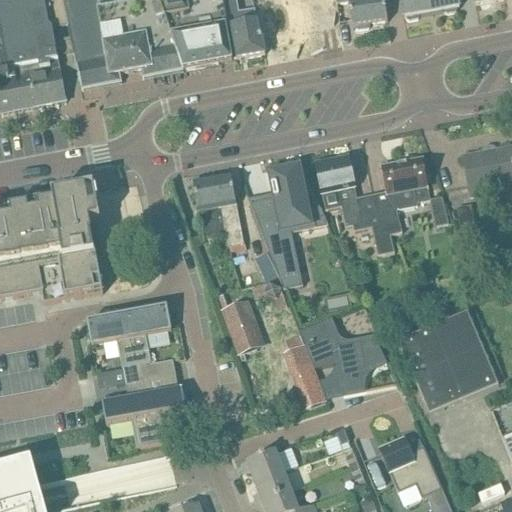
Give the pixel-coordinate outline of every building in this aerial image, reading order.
[(67,104),(52,32),(69,29),(63,0),(0,0),(0,30),(6,61),(11,85),(0,86),(0,87),(2,100),(0,100),(0,115),(0,117),(67,104)] [(78,73),(82,92),(121,85),(120,77),(142,72),(143,80),(184,73),(159,0),(156,0),(98,11),(96,0),(63,0),(69,29),(78,73)] [(159,0),(184,73),(233,63),(233,62),(231,53),(236,52),(226,0),(159,0)] [(265,57),(262,39),(260,40),(255,12),(239,15),(236,0),(226,0),(236,52),(231,53),(233,62),(238,61),(238,62),(265,57)] [(321,0),(262,0),(272,26),(275,43),(288,40),(290,51),(321,46),(319,35),(332,32),(321,0)] [(334,0),(337,7),(349,5),(353,30),(355,29),(356,32),(358,34),(369,32),(371,30),(370,27),(388,24),(384,0),(334,0)] [(432,15),(428,0),(399,0),(404,21),(406,20),(407,23),(409,24),(418,22),(420,20),(419,18),(432,15)] [(428,0),(432,15),(444,13),(445,16),(447,17),(456,15),(458,13),(457,11),(460,10),(457,0),(428,0)] [(6,61),(0,30),(0,100),(2,100),(0,87),(0,86),(11,85),(6,61)] [(482,152),(483,156),(464,160),(470,191),(511,183),(511,150),(511,151),(496,154),(495,149),(491,148),(486,149),(482,152)] [(348,160),(316,167),(320,186),(323,200),(326,215),(342,211),(346,231),(353,229),(354,235),(372,231),(379,258),(384,257),(394,254),(391,239),(393,239),(377,198),(357,201),(353,179),(348,160)] [(386,196),(377,198),(393,239),(403,236),(397,214),(418,210),(418,207),(431,205),(431,204),(427,183),(423,163),(381,171),(385,191),(386,196)] [(252,206),(250,207),(284,294),(303,290),(292,235),(327,228),(328,228),(321,212),(320,213),(320,214),(312,215),(312,211),(309,196),(304,198),(297,168),(271,174),(274,191),(273,191),(274,197),(274,198),(277,198),(278,203),(252,208),(252,206)] [(213,182),(225,240),(226,240),(231,255),(236,254),(236,256),(246,252),(243,243),(231,179),(213,182)] [(205,244),(225,240),(213,182),(193,186),(199,215),(200,215),(205,244)] [(100,216),(122,213),(118,189),(97,193),(100,216)] [(0,303),(42,296),(44,307),(103,296),(91,229),(88,214),(87,214),(86,209),(77,198),(69,199),(69,198),(26,206),(27,210),(0,215),(0,303)] [(431,205),(436,230),(450,228),(443,201),(431,204),(431,205)] [(267,257),(254,263),(266,287),(278,281),(267,257)] [(245,357),(266,349),(249,304),(221,314),(239,361),(241,360),(242,364),(247,363),(245,357)] [(168,312),(128,320),(140,386),(153,383),(150,366),(151,366),(147,339),(172,335),(168,312)] [(399,345),(430,418),(499,389),(468,316),(399,345)] [(113,376),(115,390),(126,388),(140,386),(128,320),(88,327),(92,350),(117,345),(122,372),(124,374),(113,376)] [(329,323),(300,335),(315,372),(336,368),(339,378),(338,378),(337,379),(336,380),(336,382),(336,383),(340,394),(363,393),(362,380),(368,379),(361,346),(339,348),(329,323)] [(295,404),(300,418),(328,406),(300,337),(285,344),(290,355),(283,358),(300,401),(295,404)] [(153,384),(153,383),(140,386),(152,449),(166,446),(161,420),(187,415),(182,392),(152,398),(150,384),(153,384)] [(152,449),(140,386),(126,388),(129,402),(102,407),(107,430),(132,425),(137,452),(152,449)] [(345,433),(336,436),(338,440),(341,448),(350,445),(345,433)] [(511,437),(504,440),(503,441),(511,463),(511,437)] [(404,444),(380,455),(399,497),(416,490),(422,503),(427,501),(443,494),(424,451),(410,457),(404,444)] [(274,454),(242,468),(245,477),(250,475),(255,486),(282,476),(282,475),(298,469),(291,451),(275,457),(274,454)] [(355,457),(346,460),(350,471),(359,469),(355,457)] [(0,511),(44,511),(32,467),(0,475),(0,511)] [(359,469),(350,471),(355,484),(364,480),(359,469)] [(259,498),(254,500),(257,508),(290,496),(282,476),(255,486),(259,498)] [(450,511),(443,494),(427,501),(431,511),(450,511)] [(296,511),(290,496),(257,508),(258,511),(296,511)] [(511,511),(511,504),(511,501),(497,507),(498,511),(511,511)]
